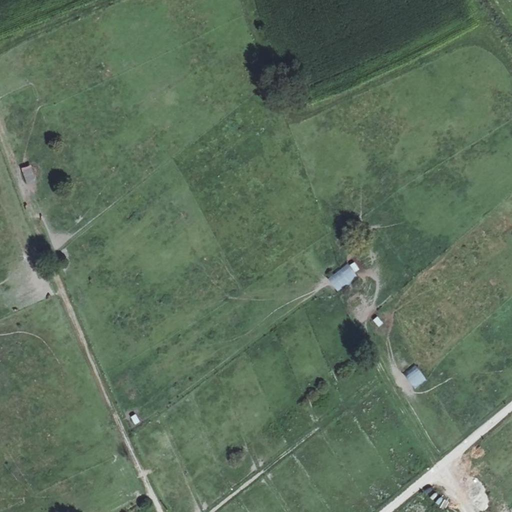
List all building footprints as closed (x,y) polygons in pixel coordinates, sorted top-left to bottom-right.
[(24,183),(34,181),(31,165),(21,167),(24,183)] [(337,292),(357,277),(347,263),(327,277),(337,292)] [(413,364),(402,374),(415,389),(426,379),(413,364)] [(401,511),(435,511),(451,499),(438,483),(401,511)] [(334,511),(357,511),(351,502),(334,511)] [(511,511),(511,503),(500,511),(511,511)]
